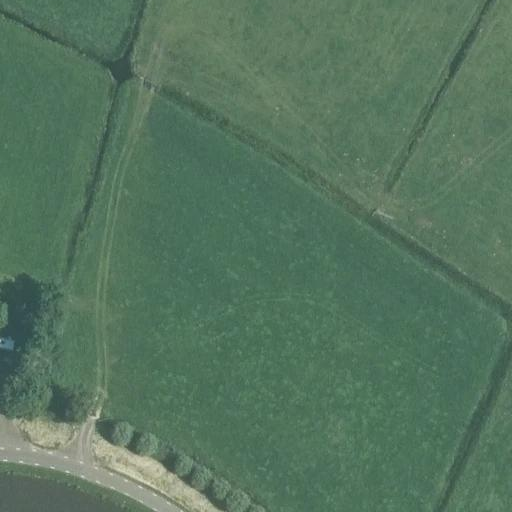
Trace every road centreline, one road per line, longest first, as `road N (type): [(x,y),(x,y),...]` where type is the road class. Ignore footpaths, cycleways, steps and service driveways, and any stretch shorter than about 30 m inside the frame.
road 1 (track): [(155,68),(91,428),(72,476)]
road 2 (unclassified): [(0,462),(37,463),(163,511)]
